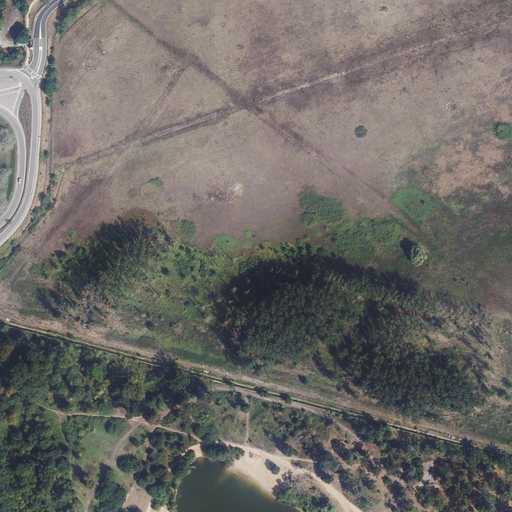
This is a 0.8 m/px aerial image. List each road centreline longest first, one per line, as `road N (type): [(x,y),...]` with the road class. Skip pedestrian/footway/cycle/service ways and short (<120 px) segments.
road 1 (track): [(127,418),(231,390),(342,425),(395,480),(511,495)]
road 2 (track): [(204,441),(305,470),(358,511)]
road 3 (primary): [(0,238),(29,190),(35,112),(28,85)]
